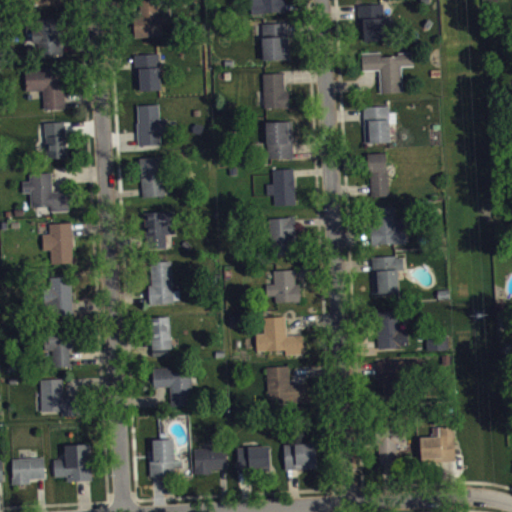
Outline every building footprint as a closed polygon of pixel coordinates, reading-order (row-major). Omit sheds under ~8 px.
[(36,0),(37,11),(60,10),(59,0),(36,0)] [(261,0),(261,2),(252,2),(253,20),(285,19),(284,0),(261,0)] [(143,20),(136,21),(136,44),(165,43),(164,31),(172,31),(172,19),(160,20),(159,5),(143,6),(143,20)] [(361,38),(366,38),(366,48),(387,47),(386,10),(360,11),(361,38)] [(61,25),(38,26),(40,63),(63,62),(61,25)] [(264,30),(265,67),(291,66),(290,30),(264,30)] [(382,100),(404,99),(403,73),(416,72),(416,61),(383,62),(383,59),(363,60),(364,77),(381,76),(382,100)] [(163,97),(162,60),(137,61),(138,89),(142,89),(143,97),(163,97)] [(28,97),(45,97),(46,116),(66,116),(65,74),(27,75),(28,97)] [(291,97),(287,97),(286,79),(265,81),(266,115),(291,114),(291,97)] [(141,152),(162,151),(162,142),(170,141),(170,128),(162,128),(161,111),(140,112),(141,152)] [(392,149),(391,112),(366,113),(367,150),(392,149)] [(68,165),(67,128),(48,129),(49,165),(68,165)] [(296,165),(294,128),(268,129),(270,165),(296,165)] [(372,203),(390,202),(389,159),(371,160),(372,203)] [(166,203),(164,164),(142,165),(144,204),(166,203)] [(269,202),(276,201),(277,212),(297,212),(296,175),(275,176),(275,190),(269,190),(269,202)] [(54,179),(31,180),(32,188),(24,188),(24,199),(33,199),(33,214),(53,213),(53,218),(71,217),(70,198),(55,198),(54,179)] [(374,251),(408,250),(407,229),(398,230),(398,213),(372,214),(374,251)] [(177,241),(177,218),(149,219),(150,255),(169,254),(168,241),(177,241)] [(296,224),(272,225),(273,262),(297,261),(296,224)] [(45,258),(53,258),(53,271),(75,270),(74,230),(52,230),(52,240),(44,241),(45,258)] [(377,264),(378,300),(401,299),(401,277),(406,277),(405,263),(377,264)] [(181,297),(175,297),(174,268),(151,268),(153,310),(182,309),(181,297)] [(297,277),(276,277),(276,290),(268,291),(268,303),(277,303),(277,309),(303,308),(302,290),(297,291),(297,277)] [(73,283),(48,284),(49,322),(74,321),(73,283)] [(410,336),(401,336),(400,317),(380,318),(381,355),(410,354),(410,336)] [(154,363),(173,362),(172,323),(153,324),(154,363)] [(305,361),(305,342),(289,342),(288,323),(266,324),(267,340),(258,340),(259,358),(287,357),(287,361),(305,361)] [(72,374),(72,356),(79,356),(79,337),(48,337),(49,358),(54,358),(55,374),(72,374)] [(403,367),(383,367),(384,403),(404,403),(403,367)] [(271,413),(309,411),(308,390),(291,391),(291,373),(269,374),(271,413)] [(173,413),(195,412),(193,378),(173,379),(173,374),(154,375),(155,394),(172,393),(173,413)] [(43,419),(63,418),(64,423),(80,422),(79,403),(65,404),(65,385),(42,386),(43,419)] [(381,471),(399,471),(399,451),(408,450),(408,433),(380,433),(381,471)] [(457,433),(434,434),(434,444),(422,444),(422,468),(457,468),(457,433)] [(151,457),(152,481),(185,479),(185,467),(176,467),(176,446),(155,446),(155,457),(151,457)] [(318,450),(286,451),(287,477),(319,475),(318,450)] [(94,487),(93,451),(67,452),(68,466),(56,466),(57,484),(69,483),(69,488),(94,487)] [(240,477),(273,475),(272,453),(239,454),(240,477)] [(198,481),(215,480),(215,475),(229,475),(228,454),(196,456),(198,481)] [(47,485),(46,464),(14,465),(15,491),(32,491),(32,486),(47,485)]
